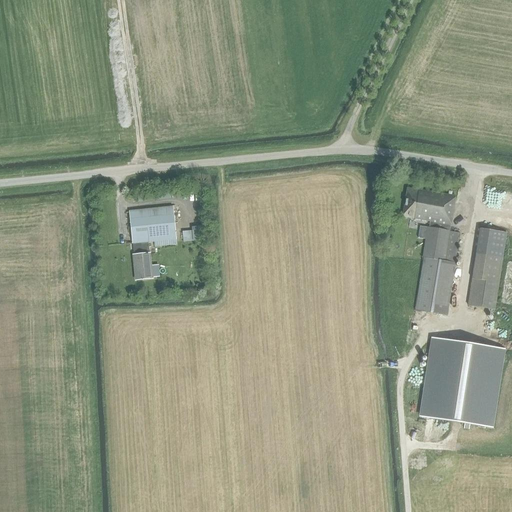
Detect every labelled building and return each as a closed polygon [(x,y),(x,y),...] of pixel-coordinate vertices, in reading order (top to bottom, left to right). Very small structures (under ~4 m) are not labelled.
[(446,316),(459,233),(449,232),(454,196),(406,188),(402,217),(429,222),(429,227),(427,227),(422,258),(423,258),(415,311),(446,316)] [(188,194),(188,202),(200,201),(200,194),(188,194)] [(147,242),(175,239),(172,208),(129,212),(132,243),(135,243),(136,255),(133,255),(136,280),(151,278),(147,242)] [(425,239),(427,227),(420,226),(418,238),(425,239)] [(205,242),(205,227),(193,227),(193,231),(183,232),(184,242),(205,242)] [(506,233),(479,229),(467,306),(494,310),(506,233)] [(502,349),(433,338),(420,417),(490,428),(502,349)]
